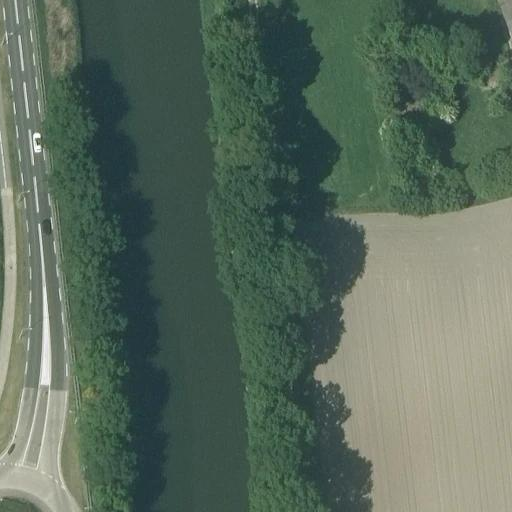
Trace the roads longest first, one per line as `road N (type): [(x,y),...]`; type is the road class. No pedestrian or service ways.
road 1 (track): [(307,511),(250,0)]
road 2 (primary): [(46,321),(14,0)]
road 3 (primary): [(49,505),(55,393),(46,321)]
road 4 (primary): [(46,321),(0,485)]
